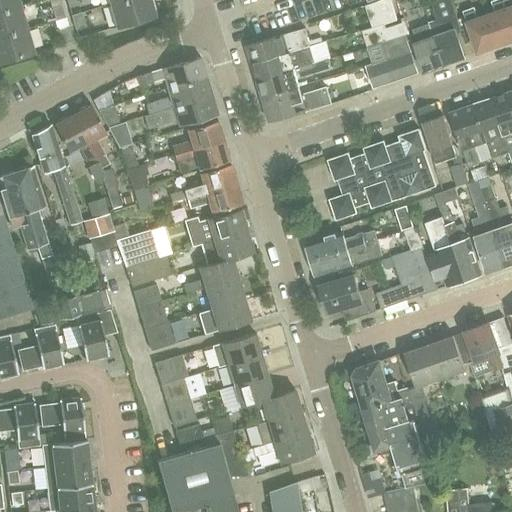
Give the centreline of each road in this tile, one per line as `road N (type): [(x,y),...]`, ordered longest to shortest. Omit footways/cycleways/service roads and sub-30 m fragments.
road 1 (residential): [(250,156),(511,65)]
road 2 (residential): [(0,126),(116,61),(211,29)]
road 3 (residential): [(115,511),(96,384),(68,375),(0,391)]
road 4 (residential): [(310,358),(511,288)]
road 5 (residential): [(310,358),(250,156)]
road 6 (residential): [(356,511),(310,358)]
road 7 (residential): [(250,156),(211,29)]
